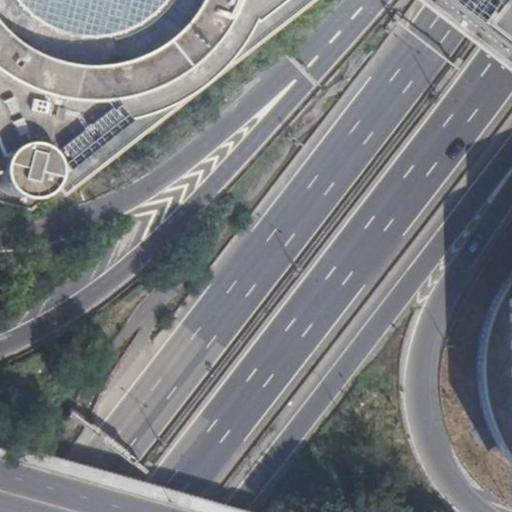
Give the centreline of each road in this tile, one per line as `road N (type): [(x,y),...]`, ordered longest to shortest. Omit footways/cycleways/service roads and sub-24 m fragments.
road 1 (motorway): [(475,0),(61,511)]
road 2 (motorway): [(154,511),(511,79)]
road 3 (motorway): [(355,16),(283,108),(150,244),(96,291),(0,345)]
road 4 (motorway): [(231,511),(511,151)]
road 5 (motorway): [(355,16),(173,169),(117,206),(54,231),(0,238)]
road 6 (motorway): [(480,511),(436,458),(425,408),(426,354),(440,301),(511,188)]
